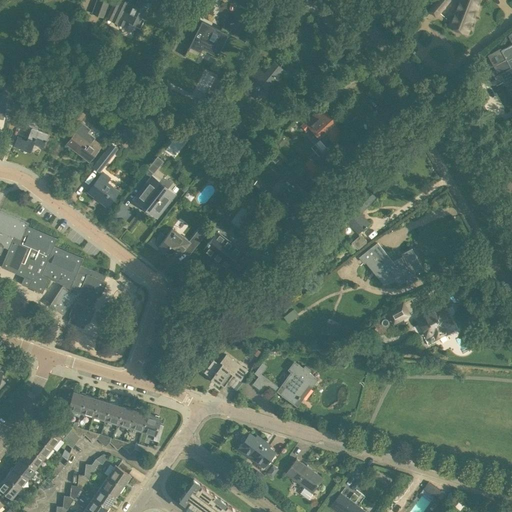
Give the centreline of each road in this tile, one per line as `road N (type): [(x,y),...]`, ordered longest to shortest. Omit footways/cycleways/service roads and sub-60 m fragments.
road 1 (residential): [(511,489),(205,400)]
road 2 (unclassified): [(511,246),(409,71),(336,0)]
road 3 (residential): [(129,380),(155,306),(153,279),(24,178),(0,171)]
road 4 (unclassified): [(420,110),(215,321)]
road 5 (unclassified): [(511,284),(420,110)]
road 6 (unclassified): [(420,110),(344,19),(311,0)]
road 7 (residential): [(285,511),(180,438)]
